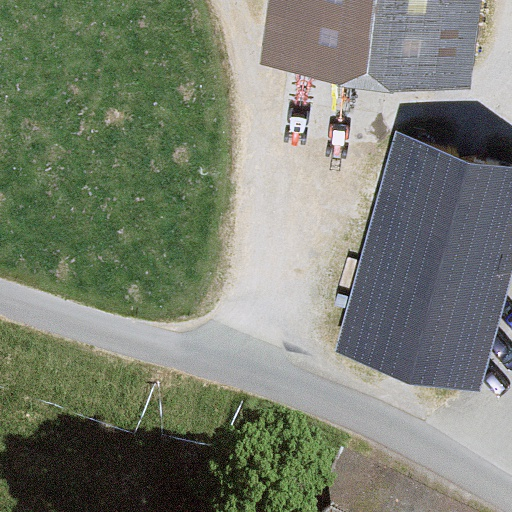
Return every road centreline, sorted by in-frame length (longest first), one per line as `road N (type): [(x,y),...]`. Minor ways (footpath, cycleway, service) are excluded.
road 1 (unclassified): [(511,510),(368,430),(0,299)]
road 2 (track): [(244,386),(260,295),(262,140),(229,0)]
